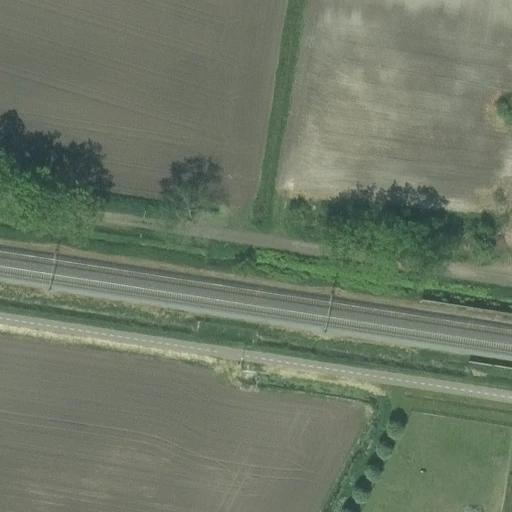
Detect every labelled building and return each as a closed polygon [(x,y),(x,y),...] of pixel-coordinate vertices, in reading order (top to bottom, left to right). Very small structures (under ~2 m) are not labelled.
[(511,0),(311,0),(283,170),(498,209),(511,109),(511,0)] [(278,200),(313,205),(317,180),(282,174),(278,200)] [(319,203),(329,205),(332,185),(322,183),(319,203)] [(406,223),(405,235),(429,238),(430,227),(406,223)] [(432,227),(431,238),(470,244),(472,232),(432,227)]
